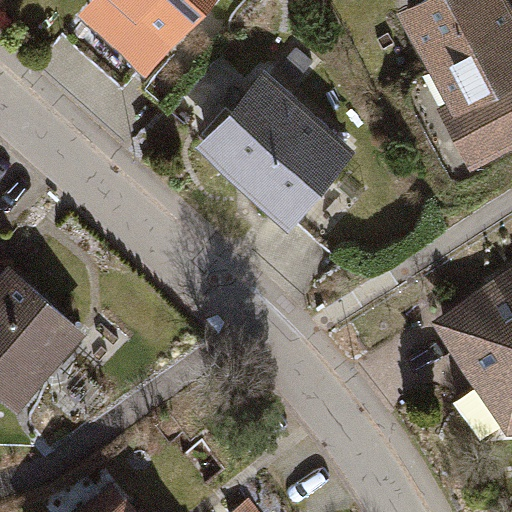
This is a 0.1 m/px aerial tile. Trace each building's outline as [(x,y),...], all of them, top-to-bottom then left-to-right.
[(213,0),(93,0),(72,23),(136,83),(213,0)] [(511,30),(496,0),(428,0),(392,19),(439,111),(430,116),(464,183),(511,158),(511,30)] [(289,207),(337,152),(257,83),(209,139),(289,207)] [(0,413),(12,423),(82,345),(0,271),(0,413)] [(511,272),(445,313),(510,421),(511,420),(511,272)] [(121,511),(110,497),(90,511),(121,511)]
